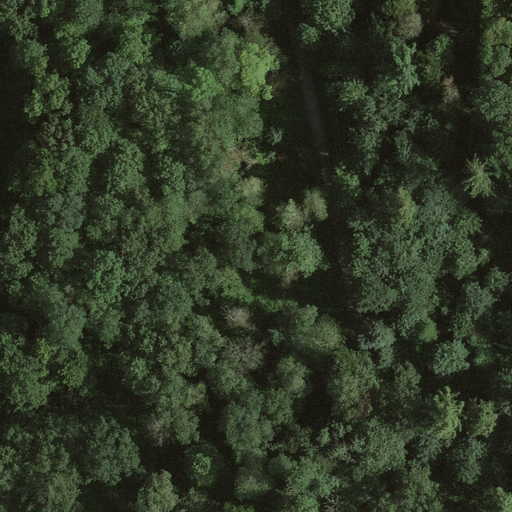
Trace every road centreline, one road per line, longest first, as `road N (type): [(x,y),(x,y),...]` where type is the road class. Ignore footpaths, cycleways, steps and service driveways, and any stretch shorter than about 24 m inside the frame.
road 1 (track): [(287,0),(338,185),(360,313),(418,511)]
road 2 (track): [(366,0),(511,36)]
